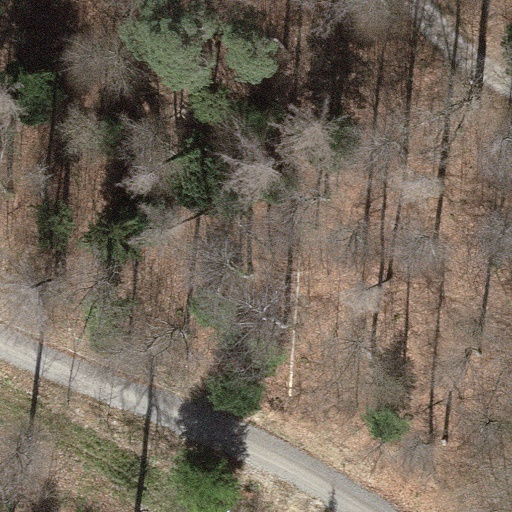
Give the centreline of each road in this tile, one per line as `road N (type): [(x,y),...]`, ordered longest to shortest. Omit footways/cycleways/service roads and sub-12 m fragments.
road 1 (track): [(368,511),(250,447),(0,342)]
road 2 (track): [(0,394),(99,450),(181,511)]
road 3 (track): [(415,0),(439,32),(511,86)]
